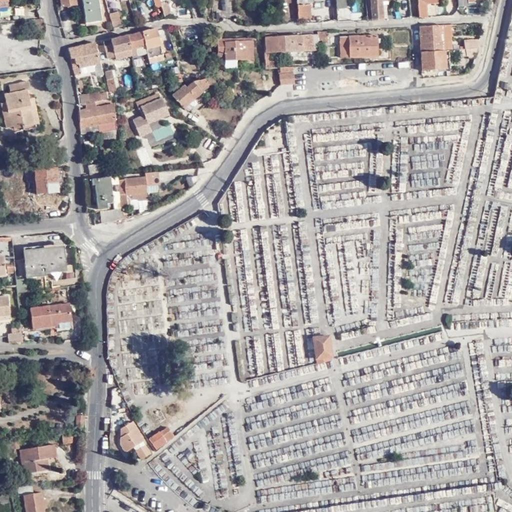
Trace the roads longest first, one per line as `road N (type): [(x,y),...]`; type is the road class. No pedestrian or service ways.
road 1 (tertiary): [(106,255),(202,196),(268,112),(478,81),(501,0)]
road 2 (unclassified): [(106,255),(80,224),(48,0)]
road 3 (tertiary): [(93,511),(98,353)]
